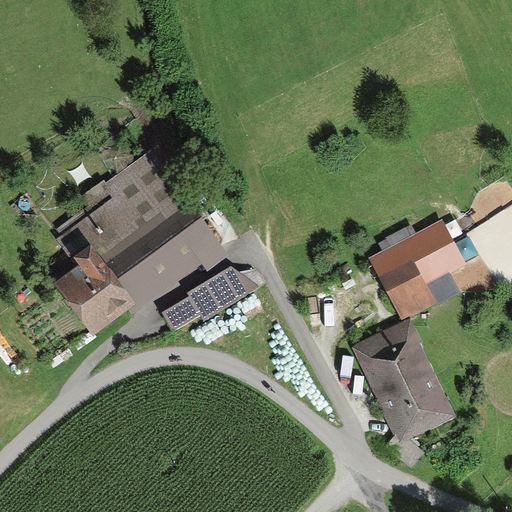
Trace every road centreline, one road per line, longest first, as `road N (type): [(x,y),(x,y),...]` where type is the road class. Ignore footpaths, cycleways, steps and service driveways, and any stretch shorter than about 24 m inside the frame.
road 1 (track): [(64,408),(81,368),(248,243),(357,435),(354,461)]
road 2 (residential): [(354,461),(262,384),(188,352),(96,380),(0,462)]
road 3 (track): [(153,0),(213,175),(248,243)]
road 4 (residential): [(487,511),(354,461)]
